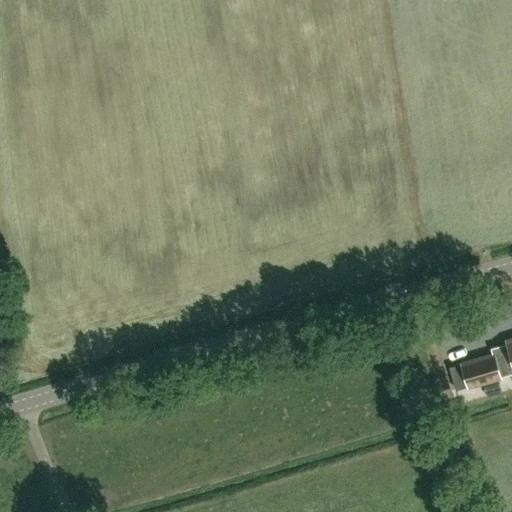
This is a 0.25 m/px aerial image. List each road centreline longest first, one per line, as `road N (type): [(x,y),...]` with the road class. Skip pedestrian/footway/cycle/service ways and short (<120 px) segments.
road 1 (tertiary): [(511,259),(0,400)]
road 2 (unknown): [(19,394),(63,511)]
